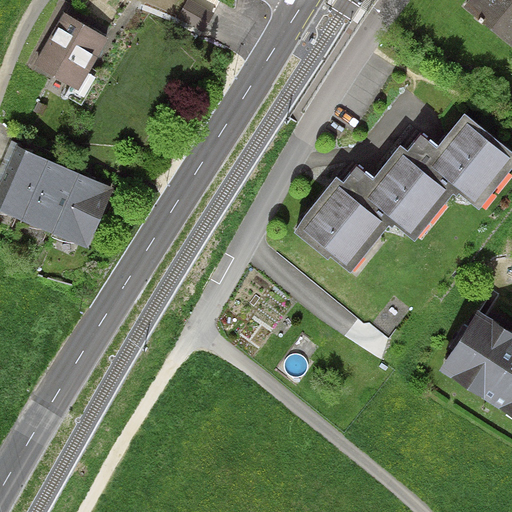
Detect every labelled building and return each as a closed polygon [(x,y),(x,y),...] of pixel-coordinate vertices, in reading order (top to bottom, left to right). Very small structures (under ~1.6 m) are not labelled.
[(215,12),(193,0),(186,0),(178,16),(204,31),(215,12)] [(511,0),(467,0),(511,34),(511,0)] [(106,34),(66,10),(35,61),(74,85),(106,34)] [(511,162),(511,140),(465,105),(427,155),(484,198),(511,162)] [(457,180),(400,136),(362,186),(419,229),(457,180)] [(96,180),(61,164),(31,151),(16,145),(0,182),(0,205),(87,244),(112,187),(96,180)] [(394,213),(337,170),(299,220),(356,263),(394,213)] [(511,322),(479,301),(435,370),(511,419),(511,322)]
